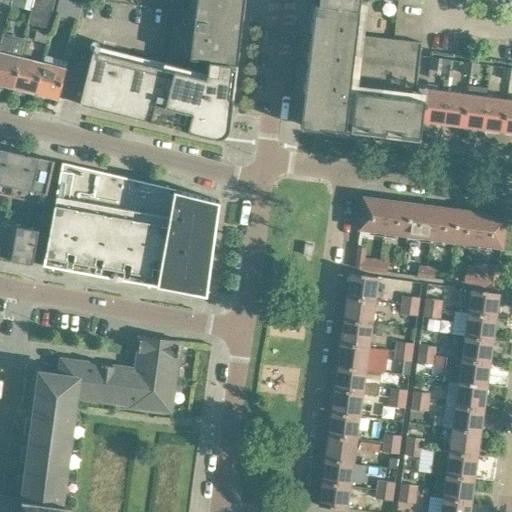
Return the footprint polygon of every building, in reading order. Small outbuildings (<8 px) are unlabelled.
[(0,0),(0,11),(8,14),(11,0),(0,0)] [(33,0),(27,23),(47,28),(54,0),(33,0)] [(77,22),(82,2),(75,0),(58,0),(55,16),(77,22)] [(236,65),(242,17),(244,5),(244,1),(237,0),(196,0),(195,11),(175,9),(175,10),(169,56),(177,57),(209,61),(230,65),(236,65)] [(315,3),(300,125),(419,140),(422,121),(426,92),(416,91),(417,82),(417,81),(421,42),(364,36),(367,9),(359,8),(360,0),(318,0),(318,3),(315,3)] [(169,56),(175,10),(167,9),(161,55),(169,56)] [(48,43),(51,32),(37,29),(34,40),(48,43)] [(20,55),(21,56),(25,41),(1,35),(0,41),(0,84),(12,87),(20,55)] [(229,128),(234,85),(228,84),(230,65),(209,61),(208,67),(208,74),(217,75),(216,82),(93,51),(79,104),(214,138),(215,136),(228,127),(229,128)] [(42,61),(21,56),(20,55),(12,87),(35,93),(42,61)] [(58,99),(67,60),(45,55),(43,61),(42,61),(35,93),(58,99)] [(208,67),(209,61),(177,57),(176,62),(208,67)] [(451,65),(451,60),(430,57),(429,69),(437,70),(438,63),(451,65)] [(470,75),(472,63),(463,62),(461,73),(470,75)] [(478,76),(480,64),(472,63),(470,75),(478,76)] [(509,80),(511,68),(503,67),(501,79),(509,80)] [(443,123),(447,92),(426,89),(426,92),(422,121),(443,123)] [(462,126),(467,95),(447,92),(443,123),(462,126)] [(482,129),(486,97),(467,95),(462,126),(482,129)] [(502,131),(506,100),(486,97),(482,129),(502,131)] [(511,132),(511,100),(506,100),(502,131),(511,132)] [(0,194),(13,197),(23,153),(0,148),(0,194)] [(44,204),(54,161),(23,153),(13,197),(44,204)] [(168,187),(62,162),(61,172),(66,173),(61,202),(55,200),(43,266),(150,285),(151,276),(158,278),(157,286),(176,290),(190,293),(190,291),(206,294),(219,200),(203,197),(203,195),(174,188),(171,200),(165,199),(168,187)] [(384,232),(389,201),(363,197),(359,228),(384,232)] [(407,235),(411,204),(389,201),(384,232),(407,235)] [(430,238),(435,207),(411,204),(407,235),(430,238)] [(455,241),(458,210),(435,207),(430,238),(455,241)] [(477,244),(481,213),(458,210),(455,241),(477,244)] [(502,247),(506,216),(481,213),(477,244),(502,247)] [(32,264),(38,229),(6,223),(1,258),(32,264)] [(311,257),(313,245),(305,244),(303,256),(311,257)] [(365,257),(366,248),(357,247),(354,268),(363,269),(365,257)] [(378,271),(380,259),(365,257),(363,269),(378,271)] [(387,272),(388,260),(380,259),(378,271),(387,272)] [(424,277),(426,265),(419,264),(418,276),(424,277)] [(496,286),(499,265),(491,264),(489,273),(488,285),(496,286)] [(434,278),(435,267),(426,265),(424,277),(434,278)] [(472,283),(473,272),(466,271),(464,282),(472,283)] [(488,285),(489,273),(473,272),(472,283),(488,285)] [(374,301),(377,277),(350,273),(347,298),(374,301)] [(496,317),(499,292),(471,289),(467,314),(496,317)] [(418,306),(420,297),(403,295),(402,304),(418,306)] [(371,325),(374,301),(347,298),(343,321),(371,325)] [(442,300),(426,298),(424,308),(441,310),(442,300)] [(417,314),(418,306),(402,304),(401,312),(417,314)] [(440,317),(441,310),(424,308),(423,315),(440,317)] [(493,340),(496,317),(467,314),(464,337),(493,340)] [(368,348),(371,325),(343,321),(340,345),(368,348)] [(497,349),(511,349),(511,326),(498,325),(497,349)] [(170,412),(180,341),(140,336),(136,369),(61,360),(59,374),(39,371),(33,420),(26,419),(24,433),(31,434),(29,448),(22,447),(21,462),(26,462),(25,476),(18,476),(17,490),(22,491),(21,499),(0,496),(0,499),(0,511),(69,511),(71,506),(62,505),(76,397),(131,405),(130,406),(170,412)] [(490,364),(493,340),(464,337),(461,360),(490,364)] [(412,353),(414,343),(397,340),(396,351),(412,353)] [(436,346),(420,344),(418,354),(434,356),(436,346)] [(365,371),(368,348),(340,345),(337,367),(365,371)] [(411,360),(412,353),(396,351),(395,358),(411,360)] [(433,364),(434,356),(418,354),(417,361),(433,364)] [(487,386),(490,364),(461,360),(447,358),(444,380),(458,383),(487,386)] [(379,395),(380,383),(364,381),(365,371),(337,367),(334,390),(363,394),(363,393),(379,395)] [(483,410),(487,386),(458,383),(455,406),(483,410)] [(406,399),(407,390),(391,387),(389,397),(406,399)] [(360,417),(363,394),(334,390),(331,413),(360,417)] [(430,393),(414,390),(413,390),(412,400),(428,403),(430,393)] [(405,407),(406,399),(389,397),(389,405),(405,407)] [(427,410),(428,403),(412,400),(411,408),(427,410)] [(480,433),(483,410),(455,406),(452,429),(480,433)] [(357,440),(360,417),(331,413),(328,436),(357,440)] [(477,456),(480,433),(452,429),(449,453),(477,456)] [(400,446),(401,435),(385,433),(383,444),(400,446)] [(354,463),(357,440),(328,436),(325,459),(354,463)] [(424,438),(407,436),(406,447),(422,449),(424,438)] [(361,439),(359,448),(379,450),(380,442),(361,439)] [(399,453),(400,446),(383,444),(382,450),(399,453)] [(421,455),(422,449),(406,447),(405,453),(421,455)] [(474,480),(477,456),(449,453),(435,451),(432,474),(446,476),(474,480)] [(397,467),(398,458),(389,457),(388,460),(368,458),(367,464),(397,467)] [(351,486),(354,463),(325,459),(322,483),(349,486),(351,486)] [(471,503),(474,480),(446,476),(442,499),(471,503)] [(394,492),(395,482),(379,480),(377,490),(394,492)] [(322,483),(319,506),(346,509),(349,486),(322,483)] [(401,483),(400,491),(416,494),(417,485),(401,483)] [(392,499),(394,492),(377,490),(376,497),(392,499)] [(400,491),(399,500),(415,502),(416,494),(400,491)] [(469,511),(471,503),(442,499),(440,511),(469,511)]
